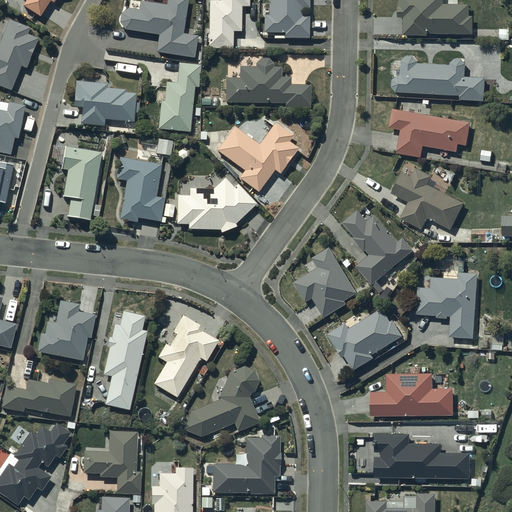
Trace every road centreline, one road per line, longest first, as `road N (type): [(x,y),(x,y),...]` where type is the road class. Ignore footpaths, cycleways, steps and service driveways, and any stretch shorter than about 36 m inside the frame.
road 1 (residential): [(231,294),(313,185),(338,135),(343,0)]
road 2 (residential): [(231,294),(253,311),(306,387),(324,435),(323,511)]
road 3 (residential): [(0,250),(173,271),(231,294)]
